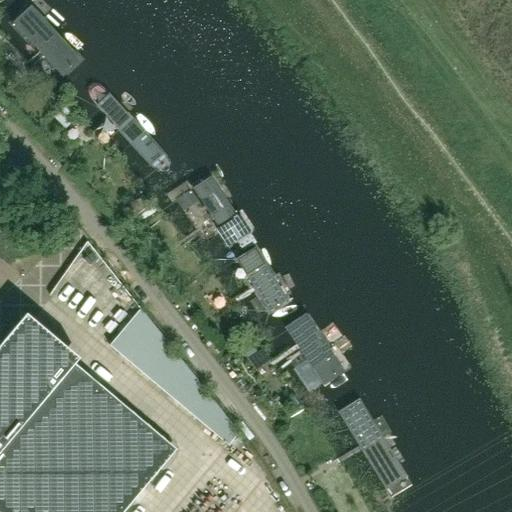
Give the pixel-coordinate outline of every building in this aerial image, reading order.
[(27,22),(5,0),(0,0),(0,22),(12,36),(27,22)] [(89,90),(35,31),(20,45),(75,103),(89,90)] [(154,161),(99,102),(85,115),(139,174),(154,161)] [(0,188),(9,181),(0,170),(0,188)] [(243,272),(195,207),(179,219),(227,284),(243,272)] [(64,312),(82,297),(67,279),(49,294),(64,312)] [(301,348),(253,284),(237,296),(285,360),(301,348)] [(238,435),(139,311),(106,349),(224,450),(238,435)] [(79,358),(26,314),(0,344),(0,511),(123,511),(177,449),(75,364),(79,358)] [(248,349),(243,351),(248,359),(252,356),(258,352),(253,345),(248,349)] [(349,430),(308,361),(291,372),(332,440),(349,430)] [(391,511),(397,509),(355,440),(338,451),(375,511),(391,511)]
